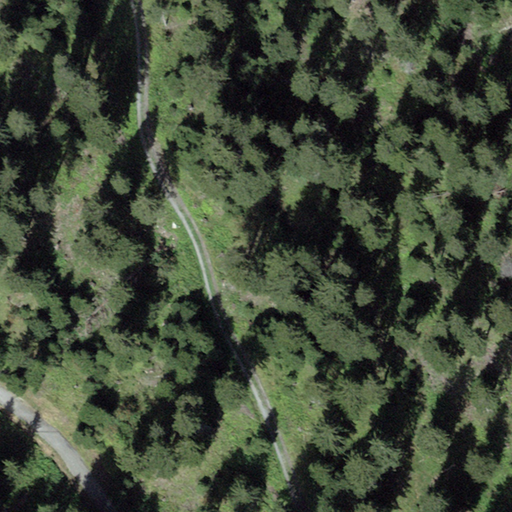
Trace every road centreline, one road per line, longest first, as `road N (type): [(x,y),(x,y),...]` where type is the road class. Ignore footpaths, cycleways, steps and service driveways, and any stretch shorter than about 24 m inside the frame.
road 1 (track): [(300,511),(196,237),(147,147),(134,0)]
road 2 (unclassified): [(0,390),(69,458),(103,511)]
